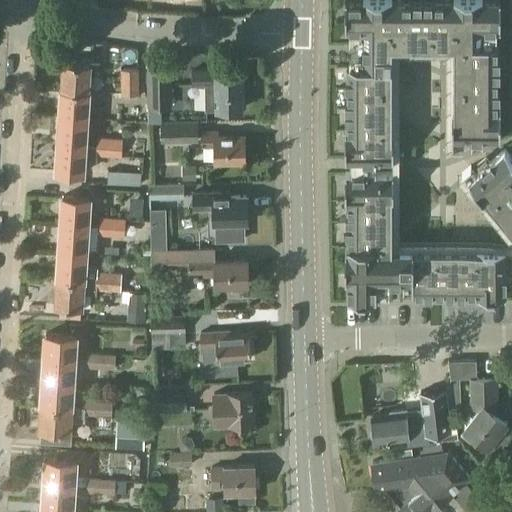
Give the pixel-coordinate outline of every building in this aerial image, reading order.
[(505,293),(505,247),(511,246),(511,157),(504,149),(500,136),(500,107),(498,107),(498,42),(497,42),(482,42),(482,29),(500,28),(499,0),(345,0),(345,28),(363,28),(363,64),(347,64),(347,129),(345,129),(345,158),(345,172),(345,201),(347,201),(347,247),(345,247),(345,275),(347,275),(347,293),(376,293),(376,275),(411,275),(412,276),(412,291),(476,291),(476,293),(505,293)] [(61,87),(88,89),(89,61),(62,60),(61,87)] [(191,68),(192,86),(216,85),(216,92),(205,92),(205,110),(216,109),(216,108),(240,108),(240,74),(218,74),(218,67),(191,68)] [(138,68),(120,69),(120,75),(120,81),(139,80),(138,68)] [(148,105),(171,104),(170,69),(147,69),(148,105)] [(139,80),(120,81),(121,85),(121,94),(139,94),(139,81),(139,80)] [(86,116),(88,89),(61,87),(59,115),(86,116)] [(86,116),(59,115),(58,142),(85,144),(96,144),(96,137),(97,132),(85,131),(86,116)] [(196,119),(159,120),(159,142),(197,141),(196,119)] [(202,138),(202,146),(214,146),(214,161),(244,161),(244,135),(219,135),(218,129),(201,129),(201,138),(202,138)] [(97,137),(96,156),(109,157),(110,137),(97,137)] [(123,138),(110,137),(109,157),(122,157),(123,138)] [(85,144),(58,142),(56,170),(83,172),(84,159),(95,160),(96,156),(96,144),(85,144)] [(108,168),(108,182),(140,184),(141,171),(108,168)] [(183,184),(149,185),(149,198),(184,197),(183,184)] [(229,191),(193,191),(193,208),(213,208),(213,223),(215,223),(215,240),(242,239),(242,222),(245,222),(245,196),(229,196),(229,191)] [(125,192),(125,211),(140,210),(139,192),(125,192)] [(61,222),(87,224),(89,196),(63,194),(61,222)] [(112,217),(100,216),(99,225),(99,234),(103,234),(112,235),(112,217)] [(125,218),(112,217),(112,235),(124,236),(124,235),(125,226),(125,218)] [(87,224),(61,222),(59,250),(85,252),(87,224)] [(153,248),(153,266),(189,265),(189,271),(202,270),(203,276),(213,275),(213,284),(247,284),(246,258),(215,259),(213,259),(202,259),(202,247),(153,248)] [(85,252),(59,250),(57,277),(83,279),(95,280),(95,267),(84,267),(84,265),(85,252)] [(97,270),(96,289),(108,290),(109,271),(97,270)] [(122,272),(109,271),(108,290),(120,291),(121,282),(122,272)] [(83,279),(57,277),(55,305),(81,307),(83,289),(94,289),(95,280),(83,279)] [(128,290),(127,304),(144,306),(145,291),(128,290)] [(150,313),(150,334),(189,333),(189,312),(150,313)] [(215,345),(216,360),(250,358),(248,332),(239,332),(239,328),(201,330),(202,346),(215,345)] [(44,356),(73,358),(74,334),(46,332),(44,356)] [(85,359),(85,367),(100,368),(101,352),(86,351),(85,359)] [(115,353),(101,352),(100,368),(114,368),(115,353)] [(444,373),(470,374),(470,355),(444,354),(444,373)] [(71,382),(73,358),(44,356),(43,380),(71,382)] [(499,416),(498,376),(470,376),(470,406),(471,408),(475,412),(463,428),(487,447),(506,421),(499,416)] [(457,377),(450,378),(451,383),(454,409),(460,408),(457,377)] [(70,405),(71,382),(43,380),(41,403),(70,405)] [(152,410),(187,409),(186,384),(151,385),(152,410)] [(373,414),(370,415),(373,440),(407,436),(408,444),(428,442),(427,434),(450,431),(445,387),(420,390),(422,408),(407,410),(405,410),(404,407),(390,409),(391,412),(389,412),(373,414)] [(251,391),(213,391),(214,409),(214,422),(227,422),(231,422),(233,426),(241,425),(243,422),(252,422),(251,391)] [(85,406),(84,414),(96,415),(97,399),(83,398),(82,406),(85,406)] [(113,400),(97,399),(96,415),(112,416),(113,400)] [(41,403),(40,427),(68,429),(69,418),(84,418),(84,414),(85,406),(82,406),(70,405),(41,403)] [(143,446),(144,418),(116,417),(115,445),(143,446)] [(414,492),(454,459),(446,449),(419,453),(419,454),(408,463),(412,468),(401,477),(414,492)] [(170,451),(170,464),(192,464),(191,450),(170,451)] [(402,455),(371,459),(373,487),(379,485),(396,507),(414,492),(401,477),(412,468),(408,463),(402,455)] [(75,460),(45,458),(44,482),(73,484),(75,460)] [(425,511),(429,509),(430,511),(452,493),(470,477),(455,459),(436,474),(414,492),(396,507),(390,511),(387,508),(381,511),(425,511)] [(223,487),(223,491),(238,491),(238,502),(255,501),(255,491),(254,491),(254,463),(223,464),(223,465),(211,465),(211,487),(223,487)] [(86,485),(85,492),(100,493),(101,478),(100,478),(86,477),(86,485)] [(116,478),(101,478),(100,493),(114,493),(115,492),(116,478)] [(72,507),(73,484),(44,482),(42,505),(72,507)] [(206,497),(206,511),(224,511),(223,496),(206,497)]
